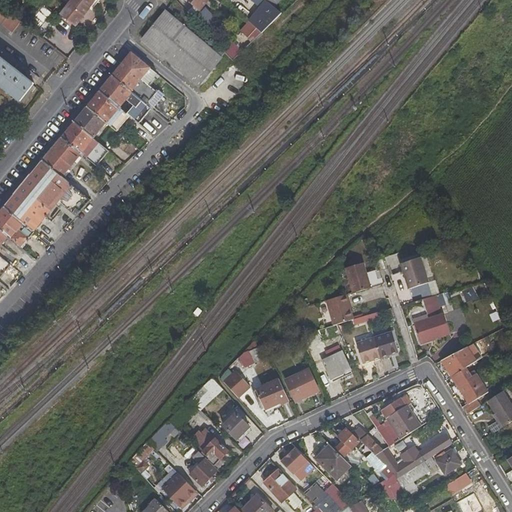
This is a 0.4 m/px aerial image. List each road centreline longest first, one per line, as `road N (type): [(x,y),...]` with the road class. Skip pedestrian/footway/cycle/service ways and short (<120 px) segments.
road 1 (unclassified): [(0,314),(201,99),(114,26)]
road 2 (residential): [(203,511),(284,435),(426,370)]
road 3 (residential): [(114,26),(0,164)]
road 4 (residential): [(426,370),(511,510)]
